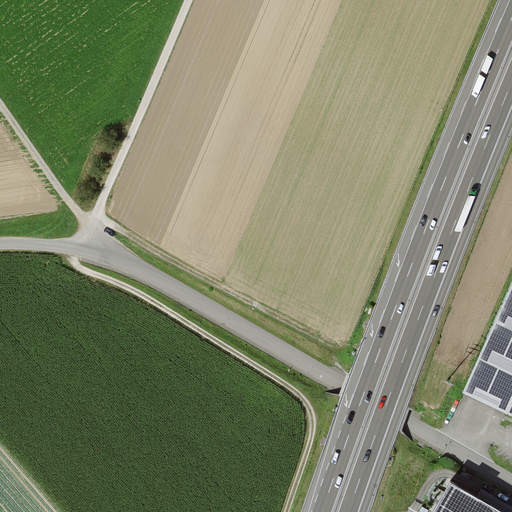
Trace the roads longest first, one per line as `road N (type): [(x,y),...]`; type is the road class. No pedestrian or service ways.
road 1 (tertiary): [(0,243),(78,248),(126,262),(511,481)]
road 2 (motorway): [(511,18),(322,511)]
road 3 (motorway): [(348,511),(511,82)]
road 4 (motorway): [(366,511),(511,128)]
road 5 (track): [(287,511),(313,429),(305,401),(150,299),(80,267),(78,248)]
road 6 (track): [(189,0),(78,248)]
road 7 (track): [(0,103),(90,227)]
